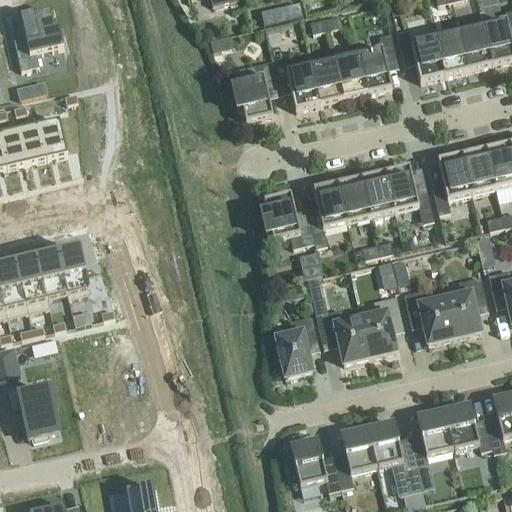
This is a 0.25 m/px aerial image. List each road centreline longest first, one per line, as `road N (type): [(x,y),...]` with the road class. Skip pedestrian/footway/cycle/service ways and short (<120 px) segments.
road 1 (residential): [(174,443),(100,208),(0,224)]
road 2 (residential): [(511,108),(256,167)]
road 3 (residential): [(511,370),(281,423)]
road 4 (residential): [(0,482),(174,443)]
